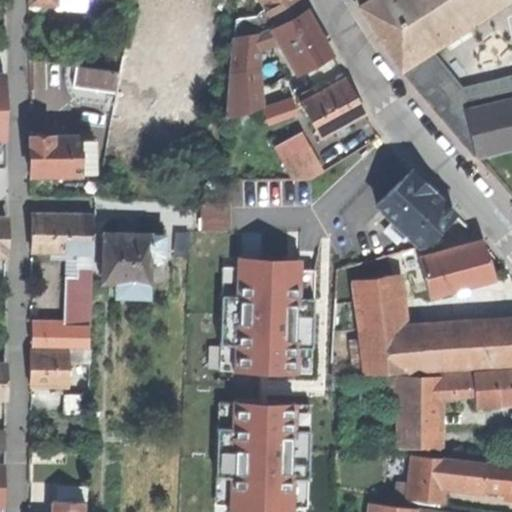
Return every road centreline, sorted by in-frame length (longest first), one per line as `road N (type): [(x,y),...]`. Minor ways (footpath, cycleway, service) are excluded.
road 1 (residential): [(511,248),(401,119),(328,0)]
road 2 (residential): [(20,211),(16,511)]
road 3 (residential): [(18,0),(20,211)]
